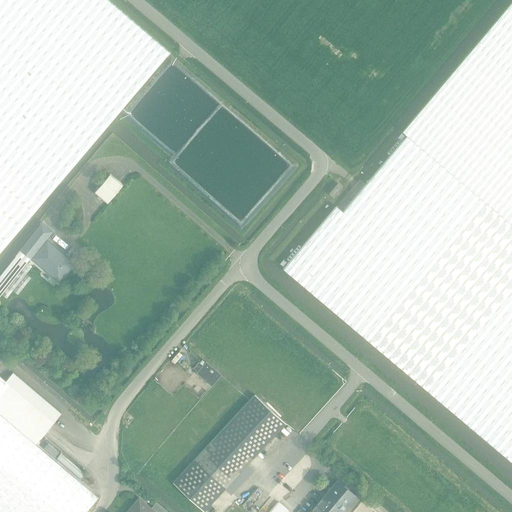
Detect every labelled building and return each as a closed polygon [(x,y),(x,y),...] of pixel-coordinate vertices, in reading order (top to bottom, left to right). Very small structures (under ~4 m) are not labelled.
[(0,0),(0,254),(42,204),(170,52),(108,0),(0,0)] [(337,206),(283,269),(285,271),(511,462),(511,1),(402,132),(407,136),(343,212),(337,206)] [(95,193),(107,203),(123,185),(110,174),(95,193)] [(329,195),(334,199),(343,188),(338,184),(329,195)] [(42,223),(0,276),(0,296),(1,295),(6,299),(13,291),(18,294),(31,278),(26,274),(32,266),(27,262),(31,257),(38,263),(45,270),(59,281),(64,275),(74,264),(46,240),(52,232),(42,223)] [(179,352),(171,361),(175,364),(183,355),(179,352)] [(200,362),(194,368),(198,371),(213,384),(215,383),(221,376),(207,363),(204,366),(200,362)] [(0,376),(0,413),(36,444),(54,422),(62,414),(13,373),(6,381),(0,376)] [(194,461),(173,483),(204,511),(225,490),(248,465),(287,424),(256,395),(252,399),(194,461)] [(0,511),(85,511),(98,497),(36,444),(0,413),(0,511)] [(48,444),(44,449),(55,458),(59,453),(48,444)] [(342,511),(356,496),(337,481),(311,511),(342,511)] [(130,510),(127,511),(154,511),(167,511),(156,502),(151,509),(142,501),(132,511),(130,510)] [(279,502),(271,511),(286,511),(288,510),(279,502)]
